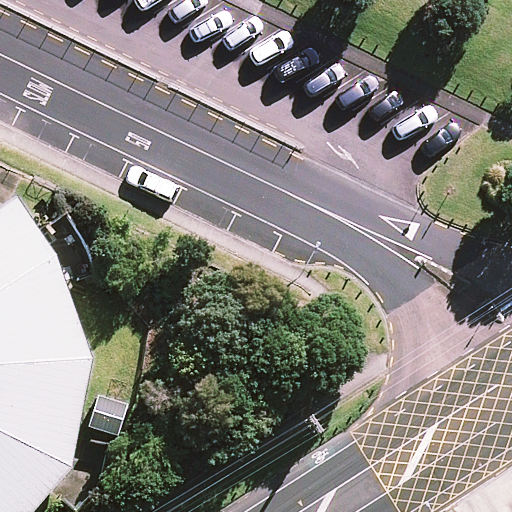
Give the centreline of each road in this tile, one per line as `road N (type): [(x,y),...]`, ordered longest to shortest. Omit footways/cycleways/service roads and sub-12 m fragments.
road 1 (residential): [(0,52),(417,258),(497,312),(511,334)]
road 2 (secondary): [(511,394),(330,511)]
